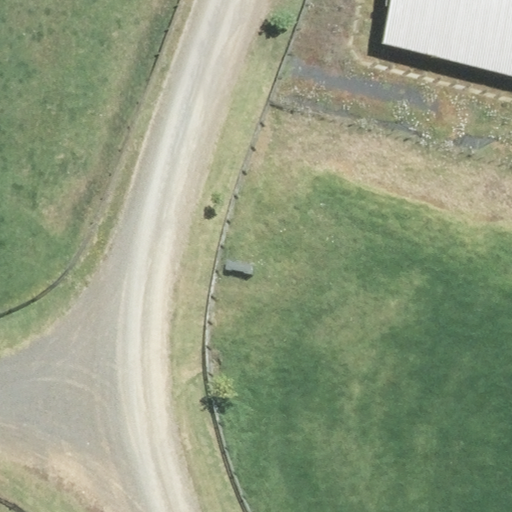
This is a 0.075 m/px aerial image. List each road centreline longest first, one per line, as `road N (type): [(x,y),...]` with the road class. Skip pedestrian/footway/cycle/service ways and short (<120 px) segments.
road 1 (track): [(0,376),(118,281),(219,0)]
road 2 (track): [(150,511),(119,412),(118,281)]
